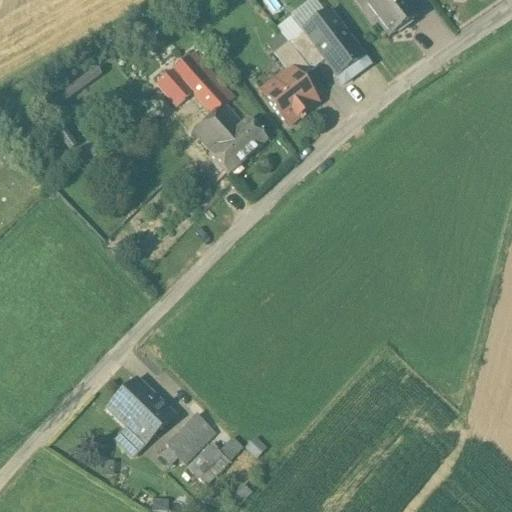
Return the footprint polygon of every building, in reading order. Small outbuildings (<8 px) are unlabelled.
[(415,14),(404,0),(350,0),(380,40),(415,14)] [(366,60),(338,26),(311,47),(340,82),(366,60)] [(158,57),(141,71),(176,105),(192,91),(216,114),(222,107),(234,95),(191,48),(171,68),(158,57)] [(319,106),(290,69),(259,93),(288,130),(319,106)] [(134,73),(127,80),(144,97),(151,90),(134,73)] [(239,124),(222,107),(216,114),(196,134),(212,149),(205,156),(230,181),(270,141),(246,117),(239,124)] [(174,419),(136,382),(106,412),(127,432),(116,444),(132,460),(174,419)] [(196,417),(165,450),(168,452),(158,462),(168,472),(177,462),(184,468),(215,436),(196,417)] [(206,488),(242,449),(231,438),(219,452),(210,444),(186,470),(206,488)]
